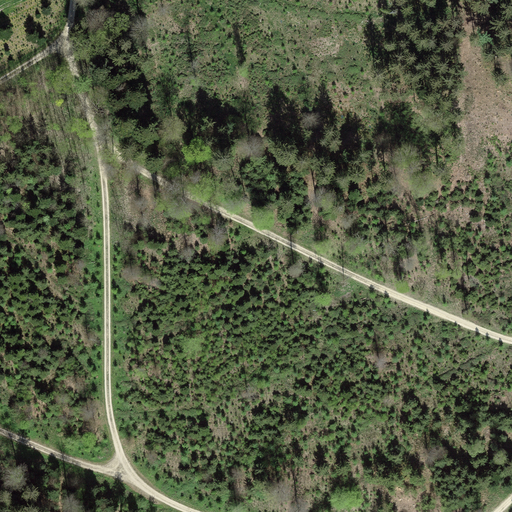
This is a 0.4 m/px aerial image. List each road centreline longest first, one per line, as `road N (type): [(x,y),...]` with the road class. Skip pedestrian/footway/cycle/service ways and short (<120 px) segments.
road 1 (track): [(511,343),(307,254),(100,144)]
road 2 (track): [(65,33),(100,144),(106,400),(120,473)]
road 3 (track): [(120,473),(0,430)]
